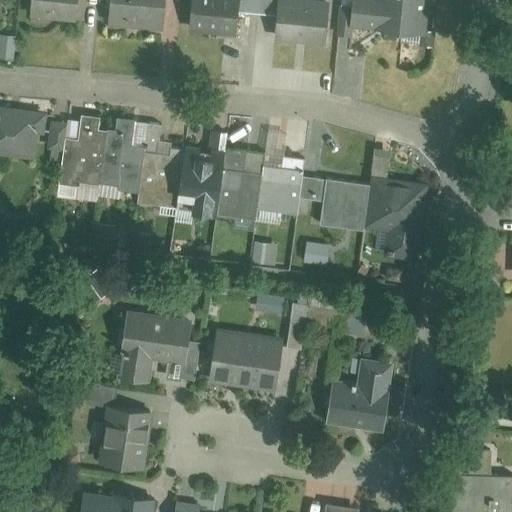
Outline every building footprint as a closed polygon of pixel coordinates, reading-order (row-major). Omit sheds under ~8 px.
[(34,0),(34,12),(85,17),(87,0),(34,0)] [(110,0),(108,26),(156,31),(158,0),(110,0)] [(245,13),(246,0),(197,0),(194,27),(243,32),(245,13)] [(276,40),(325,44),(329,4),(282,0),(281,0),(246,0),(245,13),(278,16),(276,40)] [(354,0),(353,29),(430,32),(431,0),(354,0)] [(0,108),(0,159),(29,163),(32,135),(41,136),(44,114),(0,108)] [(304,197),(307,175),(262,169),(264,154),(162,141),(158,126),(69,116),(62,185),(139,193),(131,204),(251,219),(253,206),(302,212),(304,197)] [(368,232),(373,183),(307,175),(304,197),(326,199),(323,227),(368,232)] [(425,192),(373,183),(368,232),(387,233),(385,245),(384,255),(415,259),(425,192)] [(124,308),(119,349),(127,350),(123,377),(133,378),(156,381),(159,359),(185,362),(191,316),(124,308)] [(282,338),(215,329),(208,380),(275,389),(282,338)] [(360,382),(333,379),(327,424),(382,430),(390,364),(363,361),(360,382)] [(156,408),(101,403),(96,465),(151,470),(156,408)] [(501,511),(502,466),(481,467),(481,441),(446,441),(446,465),(439,466),(437,511),(501,511)] [(112,495),(83,490),(79,511),(155,511),(158,499),(113,491),(112,495)] [(198,511),(200,505),(177,501),(175,511),(198,511)]
